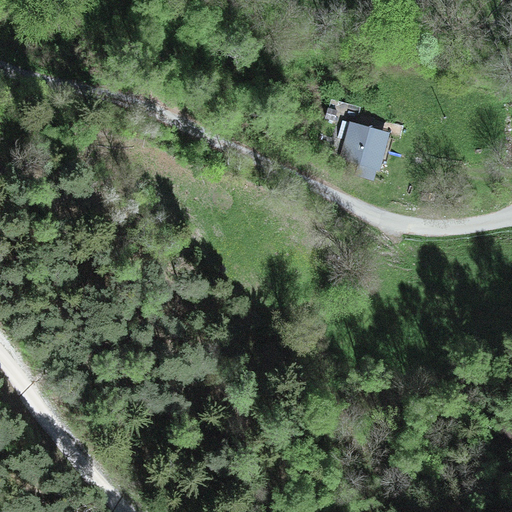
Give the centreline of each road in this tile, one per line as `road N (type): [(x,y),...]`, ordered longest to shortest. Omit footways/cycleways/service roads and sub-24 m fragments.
road 1 (track): [(0,84),(333,226),(458,254),(511,246)]
road 2 (track): [(164,511),(0,337)]
